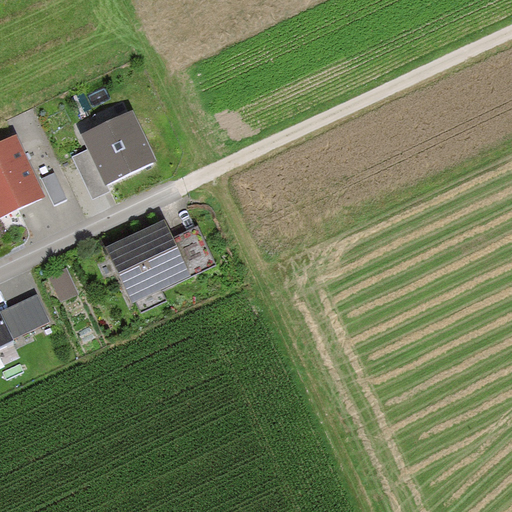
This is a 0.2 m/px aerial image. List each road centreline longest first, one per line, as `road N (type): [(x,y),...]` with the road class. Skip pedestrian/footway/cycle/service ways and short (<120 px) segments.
road 1 (track): [(128,0),(360,511)]
road 2 (track): [(511,32),(174,186)]
road 3 (residential): [(174,186),(0,269)]
